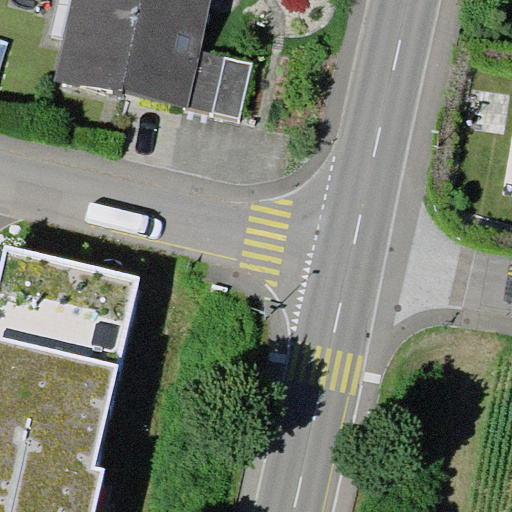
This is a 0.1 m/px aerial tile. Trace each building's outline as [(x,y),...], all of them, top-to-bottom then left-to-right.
[(210,0),(73,0),(56,81),(188,108),(200,52),(210,0)] [(224,58),(200,52),(188,108),(211,114),(224,58)] [(252,65),(224,58),(211,114),(239,121),(252,65)] [(0,447),(95,468),(138,276),(5,246),(0,268),(0,447)] [(0,511),(92,511),(102,469),(95,468),(0,447),(0,511)]
